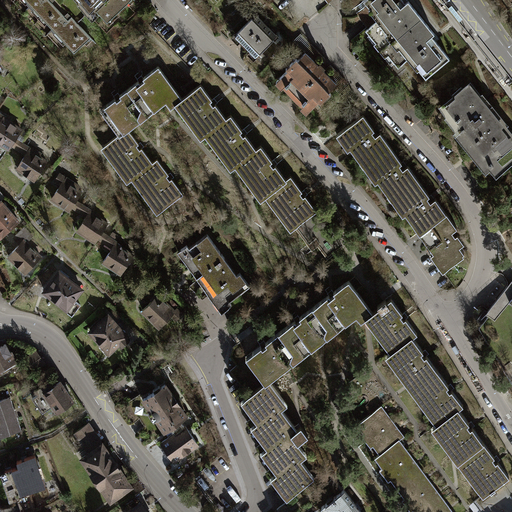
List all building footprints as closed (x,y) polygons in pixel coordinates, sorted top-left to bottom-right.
[(67,20),(48,0),(27,0),(44,18),(42,19),(52,29),(54,28),(63,38),(62,39),(74,52),(90,37),(71,16),(67,20)] [(76,0),(79,3),(81,1),(92,13),(96,10),(105,20),(112,14),(113,15),(129,0),(76,0)] [(377,42),(382,48),(420,17),(407,1),(404,3),(401,0),(363,0),(379,19),(365,30),(376,43),(377,42)] [(255,14),(235,34),(256,55),(276,35),(255,14)] [(433,33),(420,17),(382,48),(398,67),(410,57),(426,76),(448,58),(430,36),(433,33)] [(292,65),(279,78),(309,110),(323,97),(324,98),(330,92),(328,90),(336,83),(305,52),(298,59),(296,57),(290,63),(292,65)] [(138,80),(129,87),(145,110),(153,104),(156,108),(170,98),(174,103),(179,100),(182,98),(158,65),(142,77),(144,79),(140,82),(138,80)] [(455,94),(441,105),(448,114),(450,112),(460,125),(455,129),(462,138),(465,135),(471,142),(469,144),(467,145),(470,148),(474,153),(476,151),(482,157),(479,159),(485,167),(492,162),(498,170),(511,158),(511,135),(504,125),(505,123),(482,95),(480,96),(469,83),(462,89),(460,87),(454,93),(455,94)] [(204,134),(209,130),(225,118),(214,103),(212,104),(209,100),(211,99),(200,84),(185,95),(182,98),(179,100),(181,103),(183,106),(179,109),(195,131),(199,128),(204,134)] [(103,115),(118,135),(127,129),(148,113),(145,110),(129,87),(119,95),(120,97),(116,100),(115,98),(105,105),(109,110),(103,115)] [(419,103),(416,105),(453,152),(455,151),(483,185),(486,183),(467,159),(472,155),(468,150),(470,148),(467,145),(469,144),(466,141),(456,149),(419,103)] [(364,157),(369,163),(391,147),(380,132),(375,135),(372,131),(374,129),(363,114),(341,130),(346,137),(341,140),(347,149),(343,152),(347,157),(353,152),(360,161),(364,157)] [(230,115),(225,118),(209,130),(213,136),(209,139),(225,162),(230,159),(234,165),(239,161),(256,149),(245,134),(243,135),(239,130),(241,129),(230,115)] [(20,130),(3,118),(0,122),(0,141),(9,147),(11,143),(15,137),(20,130)] [(130,179),(136,175),(152,163),(141,148),(139,149),(136,145),(138,144),(127,129),(118,135),(105,145),(109,151),(105,154),(122,176),(126,173),(130,179)] [(30,147),(15,137),(11,143),(26,153),(30,147)] [(264,196),(269,192),(286,180),(275,164),(273,165),(270,162),(272,160),(261,145),(256,149),(239,161),(244,167),(239,170),(256,193),(260,189),(264,196)] [(37,152),(30,147),(26,153),(17,166),(35,178),(46,161),(36,154),(37,152)] [(401,162),(391,147),(369,163),(373,169),(368,172),(375,182),(377,180),(387,193),(392,190),(396,196),(419,180),(407,164),(402,168),(399,163),(401,162)] [(157,160),(152,163),(136,175),(140,181),(135,184),(152,206),(156,203),(161,209),(182,194),(171,179),(169,180),(166,176),(168,174),(157,160)] [(291,176),(286,180),(269,192),(274,198),(269,201),(286,223),(290,220),(295,227),(317,211),(305,195),(303,196),(300,192),(302,191),(291,176)] [(69,209),(71,206),(76,199),(81,192),(77,189),(79,186),(65,177),(52,198),(69,209)] [(419,222),(424,228),(446,213),(435,197),(430,201),(427,196),(429,195),(419,180),(396,196),(400,201),(395,205),(402,214),(405,212),(414,226),(419,222)] [(71,206),(86,216),(89,211),(90,212),(92,210),(76,199),(71,206)] [(18,221),(0,201),(0,200),(0,235),(0,236),(18,221)] [(96,241),(97,238),(102,232),(107,223),(90,212),(89,211),(86,216),(78,229),(96,241)] [(456,227),(446,213),(424,228),(428,234),(423,237),(433,251),(430,253),(436,262),(440,260),(446,268),(464,255),(462,253),(464,252),(459,246),(463,243),(457,234),(455,235),(451,231),(456,227)] [(97,238),(112,247),(114,243),(115,244),(117,241),(102,232),(97,238)] [(187,244),(181,248),(195,268),(192,271),(196,276),(199,274),(224,307),(231,303),(229,300),(249,285),(239,272),(234,276),(222,258),(224,257),(207,234),(189,247),(187,244)] [(23,240),(8,255),(25,272),(40,257),(23,240)] [(132,255),(115,244),(114,243),(112,247),(103,261),(121,272),(132,255)] [(59,270),(43,289),(51,295),(49,297),(57,304),(59,302),(66,308),(82,289),(59,270)] [(329,295),(314,306),(330,327),(336,323),(339,328),(360,312),(364,318),(369,314),(372,312),(348,280),(333,291),(334,293),(330,296),(329,295)] [(160,326),(171,316),(175,311),(174,310),(158,294),(143,309),(160,326)] [(390,342),(395,348),(412,336),(416,333),(405,318),(403,319),(400,314),(402,313),(391,298),(387,301),(385,299),(377,305),(379,307),(372,312),(369,314),(374,321),(370,324),(386,346),(390,342)] [(324,331),(330,327),(314,306),(300,316),(301,318),(296,322),(295,320),(280,330),(296,352),(302,348),(305,352),(327,335),(324,331)] [(177,308),(174,310),(175,311),(171,316),(175,320),(182,313),(177,308)] [(108,314),(89,330),(102,344),(100,345),(107,353),(118,342),(121,346),(128,340),(124,337),(126,335),(108,314)] [(290,357),(296,352),(280,330),(265,341),(267,344),(262,347),(261,345),(252,352),(255,357),(249,361),(264,382),(266,381),(293,361),(290,357)] [(411,379),(416,385),(437,370),(426,355),(424,356),(421,352),(423,351),(412,336),(395,348),(390,352),(395,358),(390,361),(406,383),(411,379)] [(5,343),(0,345),(0,368),(3,366),(5,369),(17,362),(11,350),(9,351),(5,343)] [(25,358),(29,364),(40,356),(36,350),(25,358)] [(44,363),(40,356),(29,364),(33,370),(44,363)] [(436,414),(441,420),(458,408),(463,404),(451,389),(449,390),(446,386),(448,385),(437,370),(416,385),(420,392),(415,395),(431,417),(436,414)] [(36,390),(38,394),(40,395),(53,387),(49,381),(36,390)] [(264,382),(248,394),(244,397),(259,418),(254,422),(269,443),(263,448),(279,469),(273,473),(289,495),(311,479),(296,458),(301,454),(291,439),(293,437),(297,442),(308,435),(301,425),(290,433),(288,431),(291,428),(276,408),(282,403),(266,381),(264,382)] [(60,382),(53,387),(40,395),(38,394),(32,398),(42,413),(53,405),(57,411),(73,401),(60,382)] [(165,384),(143,399),(151,410),(148,412),(153,420),(156,418),(168,436),(184,426),(180,419),(186,415),(165,384)] [(284,499),(289,495),(273,473),(279,469),(263,448),(269,443),(254,422),(259,418),(244,397),(248,394),(244,390),(236,396),(251,417),(245,421),(260,443),(255,447),(270,467),(265,471),(284,499)] [(0,400),(0,417),(15,413),(10,397),(0,400)] [(366,432),(370,437),(393,420),(382,404),(357,423),(364,433),(366,432)] [(457,451),(462,457),(483,441),(472,426),(470,428),(467,424),(469,423),(458,408),(441,420),(437,424),(441,429),(436,433),(452,455),(457,451)] [(0,435),(20,429),(15,413),(0,417),(0,435)] [(405,435),(393,420),(370,437),(374,442),(372,444),(379,454),(400,439),(405,435)] [(100,441),(88,423),(76,432),(87,448),(87,449),(100,441)] [(168,436),(161,441),(173,459),(197,443),(185,425),(184,426),(168,436)] [(384,465),(388,471),(411,454),(400,439),(379,454),(375,457),(382,466),(384,465)] [(111,498),(130,485),(100,441),(87,449),(87,448),(80,452),(111,498)] [(494,457),(483,441),(462,457),(466,463),(461,467),(477,489),(482,485),(487,492),(489,490),(491,492),(495,489),(494,487),(509,476),(497,461),(495,462),(492,458),(494,457)] [(422,469),(411,454),(388,471),(392,476),(390,478),(397,488),(422,469)] [(17,461),(18,465),(4,470),(13,496),(45,486),(35,455),(17,461)] [(406,495),(410,500),(433,484),(422,469),(397,488),(404,497),(406,495)] [(426,511),(444,499),(433,484),(410,500),(415,506),(412,508),(415,511),(426,511)] [(328,501),(321,507),(325,511),(362,511),(344,489),(333,498),(332,495),(326,499),(328,501)] [(453,511),(444,499),(426,511),(453,511)] [(147,511),(141,502),(124,511),(147,511)] [(485,511),(507,511),(499,502),(485,511)]
